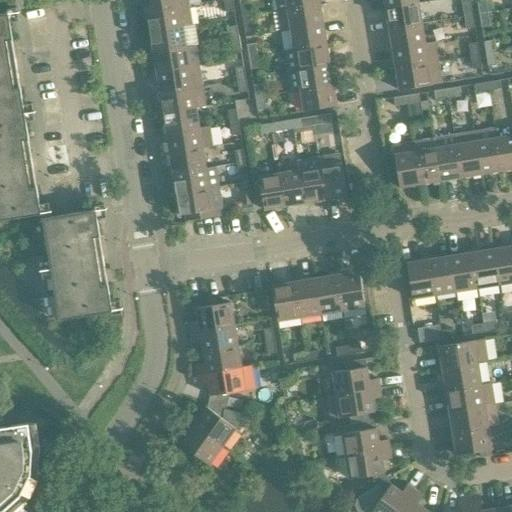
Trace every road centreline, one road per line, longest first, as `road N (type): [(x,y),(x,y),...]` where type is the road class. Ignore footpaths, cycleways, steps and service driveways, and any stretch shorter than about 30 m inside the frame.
road 1 (residential): [(511,468),(446,478),(423,456),(382,231)]
road 2 (residential): [(73,511),(152,375),(156,334),(146,269)]
road 3 (residential): [(127,157),(78,166),(53,15),(103,7)]
road 4 (residential): [(146,269),(382,231)]
road 5 (residential): [(382,231),(352,0)]
road 6 (residential): [(127,157),(103,7)]
road 7 (residential): [(382,231),(511,210)]
